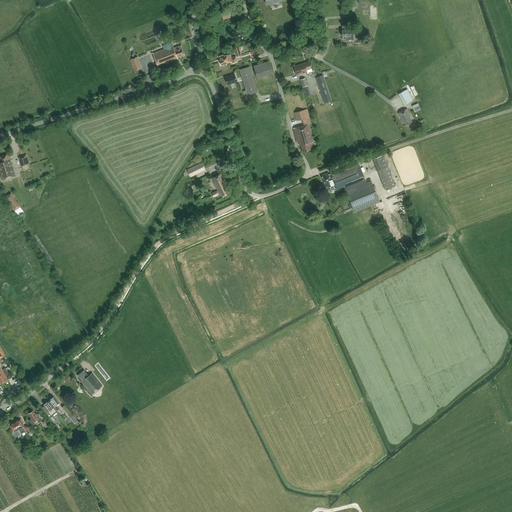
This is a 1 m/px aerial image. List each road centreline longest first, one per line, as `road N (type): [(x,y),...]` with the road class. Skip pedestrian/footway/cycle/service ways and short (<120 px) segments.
road 1 (unclassified): [(205,77),(244,186),(254,196),(271,194),(308,170),(269,53)]
road 2 (track): [(75,354),(161,240),(254,196)]
road 3 (unclassified): [(0,136),(189,73)]
road 4 (track): [(511,110),(371,156)]
road 5 (unclassified): [(387,100),(306,53),(269,53)]
